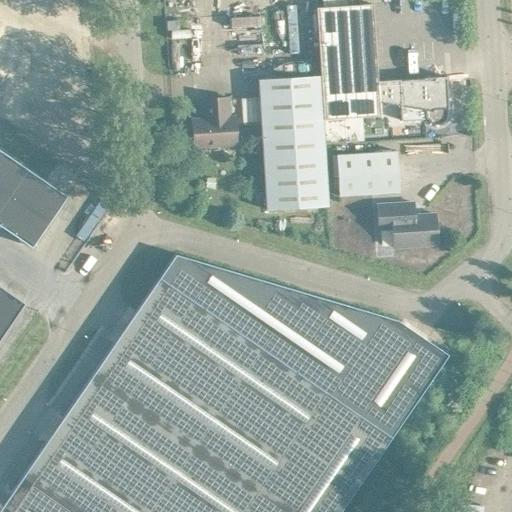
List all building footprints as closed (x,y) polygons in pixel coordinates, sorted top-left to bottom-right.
[(0,0),(0,111),(95,177),(91,115),(65,117),(0,72),(0,0),(8,0),(87,53),(85,12),(67,0),(0,0)] [(379,111),(378,98),(377,76),(372,0),(354,0),(317,2),(324,114),(379,111)] [(258,74),(267,205),(327,201),(319,70),(258,74)] [(377,76),(378,98),(426,105),(426,109),(427,113),(430,117),(433,119),(438,120),(442,119),(445,116),(447,112),(448,108),(448,103),(446,71),(423,73),(424,74),(400,75),(400,74),(398,74),(398,75),(377,76)] [(192,114),(194,142),(236,139),(234,111),(229,112),(228,92),(203,94),(205,113),(192,114)] [(0,220),(31,242),(66,191),(0,145),(0,220)] [(336,150),(339,191),(399,187),(397,146),(336,150)] [(435,209),(409,211),(408,198),(377,200),(379,223),(392,222),(393,242),(437,239),(436,231),(441,229),(440,219),(435,217),(435,209)] [(0,502),(0,511),(335,511),(391,432),(447,349),(397,314),(175,248),(159,272),(22,470),(0,502)] [(0,329),(23,296),(0,280),(0,329)]
